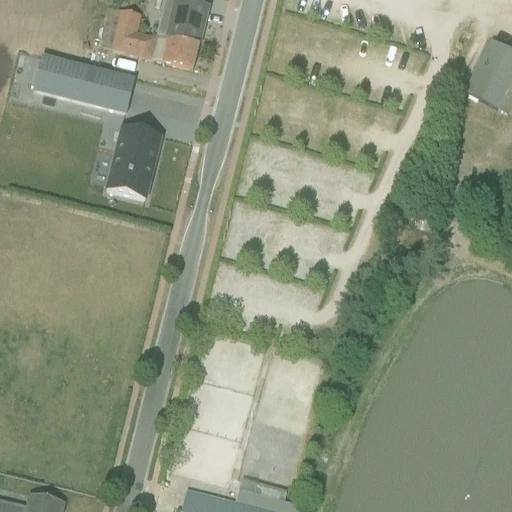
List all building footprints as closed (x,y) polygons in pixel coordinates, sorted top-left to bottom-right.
[(161,0),(152,41),(194,51),(204,9),(166,0),(161,0)] [(189,74),(194,51),(152,41),(133,36),(137,21),(104,13),(95,51),(189,74)] [(66,38),(66,22),(33,21),(33,37),(66,38)] [(511,52),(487,41),(458,99),(508,124),(511,115),(511,52)] [(207,55),(203,77),(212,78),(216,57),(207,55)] [(141,87),(70,68),(61,102),(133,120),(141,87)] [(111,198),(153,209),(170,145),(128,134),(111,198)] [(300,511),(302,507),(238,489),(234,501),(188,488),(181,511),(300,511)] [(0,511),(63,511),(64,510),(0,494),(0,511)]
